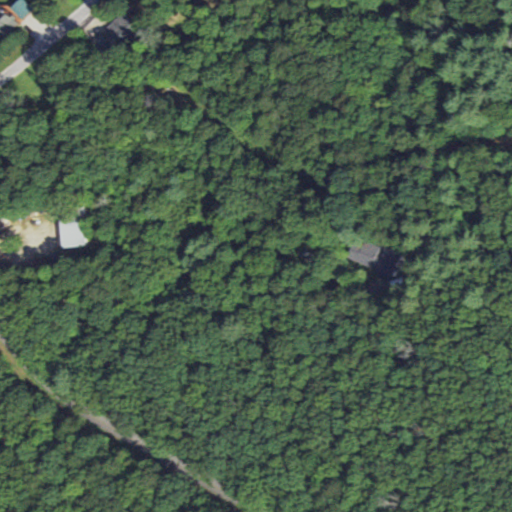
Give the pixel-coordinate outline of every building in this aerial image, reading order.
[(0,5),(0,36),(3,39),(19,23),(1,5),(0,5)] [(144,30),(126,12),(97,42),(115,59),(144,30)] [(65,249),(89,246),(84,207),(60,209),(65,249)] [(385,249),(360,235),(349,256),(374,269),(385,249)] [(407,251),(390,244),(378,272),(395,280),(407,251)]
